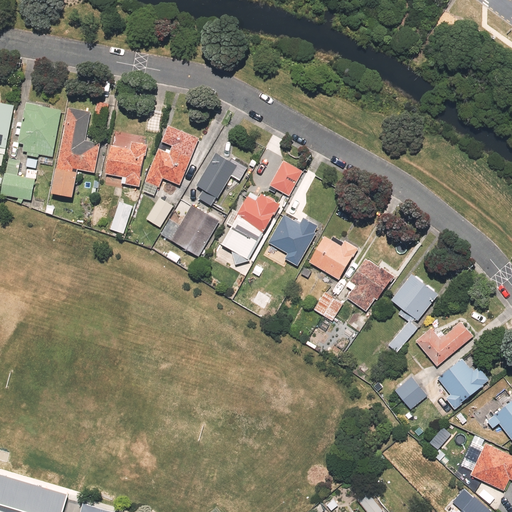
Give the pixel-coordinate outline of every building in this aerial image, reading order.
[(16,105),(0,102),(0,146),(8,148),(16,105)] [(112,105),(99,102),(95,121),(109,124),(112,105)] [(54,157),(63,110),(27,103),(19,143),(25,144),(24,151),(29,152),(28,156),(39,158),(40,154),(54,157)] [(87,140),(92,112),(70,107),(54,193),(75,197),(80,170),(97,173),(102,143),(87,140)] [(163,112),(149,110),(146,130),(160,132),(163,112)] [(146,182),(160,188),(164,178),(181,185),(200,138),(170,126),(164,141),(174,145),(171,153),(160,148),(146,182)] [(126,184),(141,187),(149,145),(133,142),(132,148),(112,145),(107,174),(128,177),(126,184)] [(217,153),(198,186),(205,190),(200,198),(212,205),(217,197),(220,198),(233,176),(239,165),(231,161),(217,153)] [(233,158),(231,161),(239,165),(233,176),(241,181),(249,167),(233,158)] [(33,201),(37,179),(27,177),(18,176),(21,161),(10,159),(3,195),(33,201)] [(303,171),(284,161),(271,185),(289,196),(303,171)] [(28,169),(27,177),(37,179),(39,171),(28,169)] [(252,260),(282,204),(263,194),(261,197),(260,197),(258,200),(249,195),(239,213),(240,215),(224,244),(233,249),(237,264),(252,260)] [(175,206),(160,198),(147,219),(162,228),(175,206)] [(134,206),(120,202),(112,230),(126,234),(134,206)] [(170,219),(161,234),(201,257),(221,221),(193,205),(192,206),(181,225),(170,219)] [(286,258),(299,266),(318,233),(316,232),(320,226),(305,217),(301,224),(286,215),(270,242),(289,253),(286,258)] [(343,245),(326,236),(310,262),(340,279),(354,256),(354,257),(360,248),(346,240),(343,245)] [(382,268),(368,258),(351,281),(357,285),(349,297),(368,311),(376,298),(379,300),(396,276),(383,267),(382,268)] [(440,294),(413,274),(393,300),(403,308),(416,318),(420,321),(440,294)] [(271,298),(258,290),(251,302),(264,310),(271,298)] [(344,303),(326,292),(315,309),(333,321),(344,303)] [(416,318),(403,308),(399,314),(410,322),(410,321),(412,323),(416,318)] [(412,323),(410,321),(410,322),(389,345),(398,353),(419,329),(412,323)] [(439,366),(474,336),(462,321),(441,338),(433,328),(417,341),(439,366)] [(455,408),(491,381),(480,366),(474,371),(464,358),(439,378),(452,395),(447,398),(455,408)] [(428,396),(412,377),(397,390),(413,409),(428,396)] [(511,401),(494,415),(494,416),(488,421),(494,428),(501,423),(511,437),(511,401)] [(474,470),(485,447),(473,441),(463,465),(474,470)] [(511,479),(511,454),(487,443),(485,447),(474,470),(471,475),(482,480),(505,491),(511,479)] [(64,511),(68,498),(0,479),(0,511),(64,511)] [(464,510),(462,511),(494,511),(476,496),(475,497),(465,489),(454,501),(464,510)] [(367,491),(357,500),(367,511),(380,511),(384,510),(367,491)] [(120,511),(85,502),(81,511),(120,511)]
